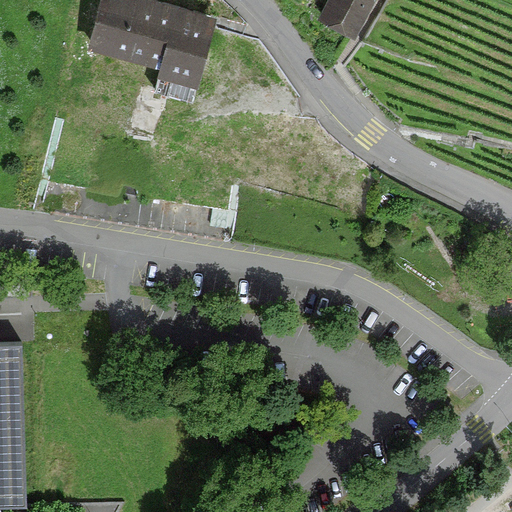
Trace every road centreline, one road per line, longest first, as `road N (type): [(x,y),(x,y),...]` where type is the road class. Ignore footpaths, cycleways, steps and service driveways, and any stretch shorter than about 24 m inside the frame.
road 1 (tertiary): [(511,221),(378,141),(337,107),(250,0)]
road 2 (tertiary): [(376,511),(511,393)]
